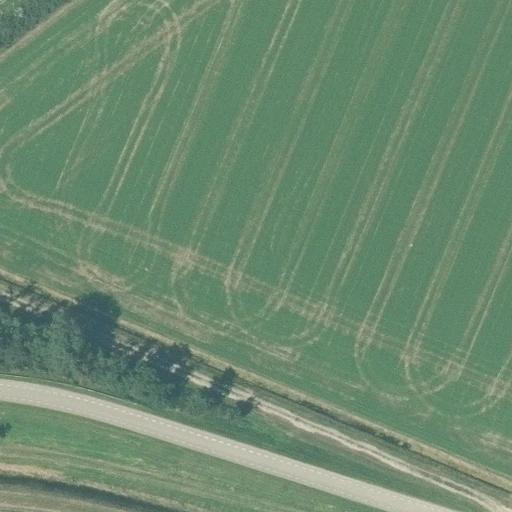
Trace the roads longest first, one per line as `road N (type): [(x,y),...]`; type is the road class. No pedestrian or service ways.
road 1 (track): [(497,511),(0,295)]
road 2 (unclassified): [(0,392),(107,415),(414,511)]
